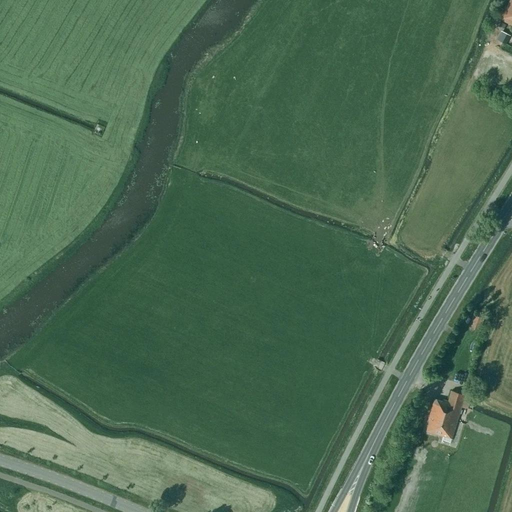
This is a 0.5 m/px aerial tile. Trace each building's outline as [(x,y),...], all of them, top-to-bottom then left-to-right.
[(511,0),(509,0),(501,15),(502,15),(500,19),(511,25),(511,0)] [(502,31),(506,25),(501,22),(497,29),(502,31)] [(484,319),(474,315),(470,328),(480,331),(484,319)] [(427,431),(443,436),(451,439),(461,407),(465,395),(451,391),(448,401),(443,400),(442,401),(435,399),(428,421),(429,422),(427,431)] [(470,396),(465,395),(461,407),(468,408),(470,396)]
